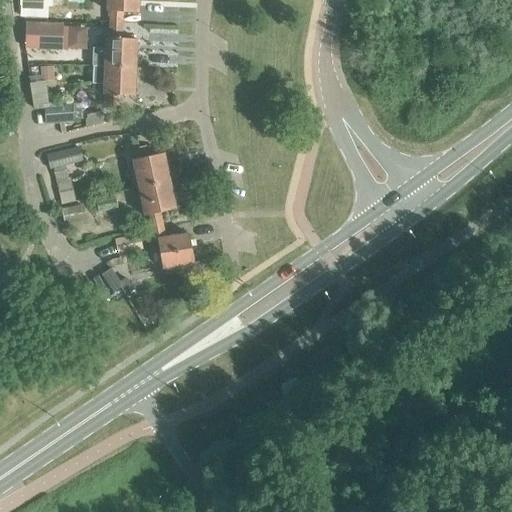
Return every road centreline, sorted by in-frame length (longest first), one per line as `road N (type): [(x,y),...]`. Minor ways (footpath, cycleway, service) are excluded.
road 1 (secondary): [(132,388),(241,336),(408,220)]
road 2 (secondary): [(392,200),(186,340),(132,388)]
road 3 (tertiary): [(392,200),(328,93),(333,0)]
road 4 (residential): [(24,148),(197,106)]
road 5 (residential): [(233,274),(197,106)]
road 6 (residential): [(109,251),(64,262),(35,210),(24,148)]
road 7 (secondary): [(0,477),(132,388)]
road 8 (secondary): [(511,106),(392,200)]
road 9 (residential): [(24,148),(9,0)]
road 10 (unclassified): [(132,388),(214,511)]
road 11 (secondary): [(408,220),(511,137)]
